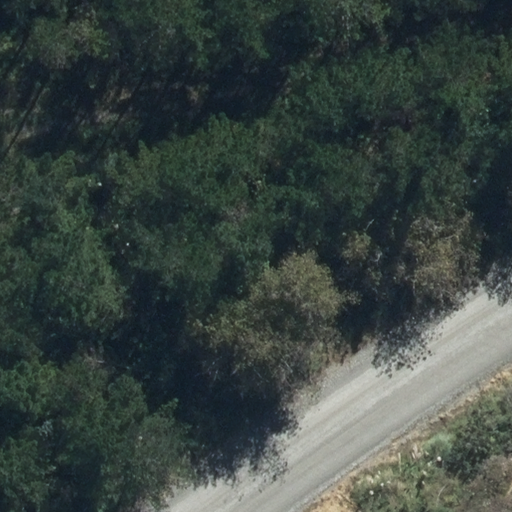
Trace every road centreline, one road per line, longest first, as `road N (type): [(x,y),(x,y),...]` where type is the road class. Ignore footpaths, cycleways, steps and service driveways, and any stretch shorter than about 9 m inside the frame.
road 1 (track): [(511,58),(0,128)]
road 2 (tertiary): [(214,511),(511,326)]
